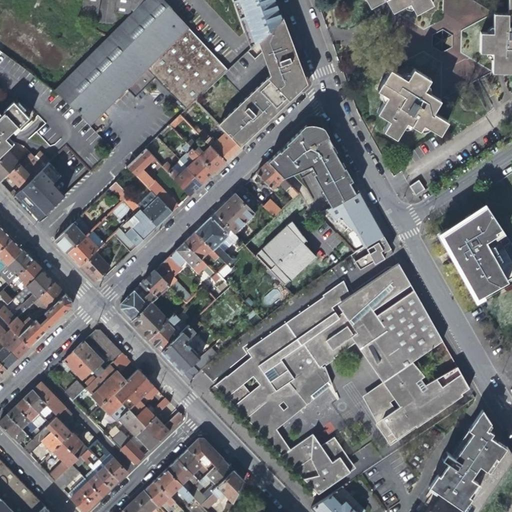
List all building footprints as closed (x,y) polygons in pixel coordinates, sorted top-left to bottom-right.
[(108,105),(146,69),(189,27),(184,22),(163,0),(145,0),(131,14),(108,36),(53,89),(87,124),(105,108),(108,105)] [(100,0),(84,0),(81,21),(82,22),(97,24),(100,0)] [(117,0),(116,12),(131,14),(132,0),(117,0)] [(132,0),(131,14),(145,0),(132,0)] [(234,0),(251,43),(280,11),(276,0),(234,0)] [(365,0),(368,4),(374,0),(386,0),(393,10),(409,1),(413,7),(426,0),(365,0)] [(493,50),(492,74),(504,74),(511,74),(511,0),(507,0),(507,15),(492,15),(492,35),(483,36),(482,50),(493,50)] [(217,124),(225,131),(240,147),(250,138),(276,113),(306,83),(299,62),(282,15),(258,36),(271,68),(217,124)] [(185,110),(195,100),(196,98),(212,83),(226,69),(193,32),(189,27),(146,69),(185,110)] [(412,80),(391,66),(378,88),(388,94),(378,111),(390,119),(384,129),(397,137),(408,121),(421,129),(424,123),(441,134),(450,121),(435,111),(442,100),(427,91),(433,83),(418,73),(412,80)] [(196,98),(195,100),(204,109),(206,108),(196,98)] [(0,141),(7,136),(12,131),(18,126),(19,127),(29,119),(23,112),(19,108),(16,105),(14,102),(4,111),(4,113),(2,115),(0,116),(0,141)] [(19,102),(16,105),(19,108),(23,112),(26,110),(19,102)] [(332,207),(339,202),(356,193),(350,182),(353,180),(323,127),(321,128),(319,126),(311,125),(308,127),(306,125),(304,127),(286,144),(287,145),(281,151),(280,150),(268,161),(282,177),(311,166),(315,173),(313,174),(332,207)] [(199,133),(209,144),(225,161),(233,154),(240,147),(225,131),(215,141),(210,136),(209,137),(202,129),(199,133)] [(11,140),(7,136),(0,141),(0,156),(7,150),(14,143),(11,140)] [(191,139),(187,142),(214,172),(219,166),(225,161),(209,144),(203,150),(199,145),(198,146),(191,139)] [(193,160),(186,167),(201,184),(209,177),(214,172),(187,142),(186,142),(180,147),(193,160)] [(129,168),(156,196),(172,212),(178,206),(142,169),(148,163),(154,157),(145,148),(126,165),(129,168)] [(20,163),(7,150),(0,156),(0,181),(10,173),(20,163)] [(32,158),(34,160),(41,168),(49,161),(40,151),(33,156),(32,158)] [(30,153),(20,163),(25,169),(34,160),(32,158),(33,156),(30,153)] [(22,186),(41,168),(34,160),(25,169),(20,163),(10,173),(12,175),(15,178),(22,186)] [(161,165),(189,195),(197,188),(201,184),(186,167),(179,160),(171,167),(165,161),(161,165)] [(54,167),(49,161),(41,168),(22,186),(12,195),(20,203),(32,216),(36,220),(64,195),(52,182),(58,177),(52,169),(54,167)] [(282,177),(268,161),(259,170),(252,176),(268,191),(275,185),(290,201),(298,193),(282,177)] [(0,182),(2,185),(12,175),(10,173),(0,181),(0,182)] [(419,179),(410,185),(415,194),(425,188),(419,179)] [(123,199),(128,194),(116,181),(115,181),(109,187),(121,201),(123,199)] [(371,212),(359,191),(356,193),(339,202),(344,212),(346,211),(365,245),(383,235),(371,212)] [(254,213),(234,193),(227,201),(214,213),(233,233),(254,213)] [(128,194),(123,199),(135,211),(139,207),(128,194)] [(156,196),(142,210),(157,226),(165,219),(172,212),(156,196)] [(261,206),(272,217),(279,211),(269,199),(261,206)] [(118,220),(130,212),(123,202),(112,211),(118,220)] [(511,276),(511,246),(484,204),(469,214),(471,216),(468,218),(465,220),(463,218),(439,234),(449,251),(458,246),(459,248),(461,253),(456,256),(455,255),(452,257),(469,286),(471,285),(475,292),(473,293),(477,299),(484,296),(482,293),(511,276)] [(157,226),(142,210),(139,207),(135,211),(125,221),(142,240),(151,232),(157,226)] [(235,235),(233,233),(214,213),(210,216),(228,235),(232,239),(235,235)] [(228,235),(210,216),(205,221),(195,231),(218,256),(225,263),(229,259),(221,249),(217,246),(228,235)] [(76,218),(72,222),(85,235),(89,231),(76,218)] [(285,225),(259,249),(289,280),(314,256),(295,236),(299,233),(290,220),(285,225)] [(142,240),(125,221),(118,227),(117,228),(135,247),(142,240)] [(54,239),(67,252),(85,235),(72,222),(54,239)] [(0,249),(12,238),(7,232),(1,226),(0,226),(0,249)] [(130,252),(135,247),(117,228),(112,233),(130,252)] [(89,231),(85,235),(67,252),(73,258),(79,265),(93,251),(97,248),(102,243),(90,230),(89,231)] [(214,260),(218,256),(195,231),(191,235),(184,241),(201,259),(207,253),(214,260)] [(221,249),(232,239),(228,235),(217,246),(221,249)] [(387,243),(383,235),(365,245),(369,252),(354,261),(359,269),(373,262),(380,257),(379,255),(382,253),(384,257),(393,252),(387,243)] [(0,257),(6,264),(22,248),(18,243),(12,238),(0,249),(0,257)] [(197,272),(201,269),(206,264),(201,259),(184,241),(171,254),(154,270),(169,285),(185,302),(191,297),(174,280),(176,278),(167,270),(177,261),(179,264),(185,259),(197,272)] [(17,275),(18,274),(33,260),(27,254),(22,248),(6,264),(17,275)] [(100,258),(93,251),(79,265),(94,281),(99,282),(104,276),(101,273),(108,266),(100,258)] [(22,280),(26,284),(42,269),(37,263),(33,260),(18,274),(23,279),(22,280)] [(331,306),(337,315),(353,335),(357,341),(368,359),(385,383),(395,398),(400,405),(395,409),(390,412),(390,411),(381,418),(395,439),(469,388),(456,366),(424,384),(408,360),(442,341),(413,286),(400,263),(353,293),(347,296),(336,303),(331,306)] [(201,269),(210,277),(214,273),(206,264),(201,269)] [(20,313),(32,302),(38,296),(54,281),(47,274),(42,269),(26,284),(33,292),(15,308),(20,313)] [(150,274),(142,282),(150,290),(156,297),(169,285),(154,270),(150,274)] [(216,271),(214,273),(210,277),(202,285),(207,290),(221,277),(216,271)] [(242,382),(254,373),(337,315),(331,306),(336,303),(347,296),(353,293),(343,280),(323,296),(322,294),(246,349),(255,361),(248,366),(244,361),(226,375),(214,384),(237,409),(242,404),(261,427),(282,410),(278,405),(261,382),(249,391),(242,382)] [(16,316),(15,318),(8,324),(11,328),(19,336),(37,319),(41,315),(44,311),(64,292),(58,286),(54,281),(38,296),(44,303),(38,309),(30,316),(29,316),(22,322),(16,316)] [(138,286),(146,295),(150,290),(142,282),(138,286)] [(253,311),(259,318),(288,291),(281,283),(253,311)] [(7,285),(3,288),(0,290),(0,297),(6,304),(16,294),(7,285)] [(142,298),(134,290),(131,292),(120,303),(120,308),(132,320),(151,302),(156,297),(150,290),(146,295),(142,298)] [(40,322),(37,319),(19,336),(29,347),(72,307),(72,300),(69,297),(64,292),(44,311),(48,315),(40,322)] [(32,302),(38,309),(44,303),(38,296),(32,302)] [(159,310),(151,302),(132,320),(140,328),(149,338),(168,319),(166,317),(163,320),(156,313),(159,310)] [(183,305),(168,319),(149,338),(155,345),(160,350),(178,334),(171,326),(175,322),(179,319),(176,316),(185,307),(183,305)] [(3,306),(1,308),(0,308),(0,316),(8,324),(15,318),(3,306)] [(166,317),(159,310),(156,313),(163,320),(166,317)] [(259,318),(253,311),(251,312),(258,319),(259,318)] [(353,335),(337,315),(254,373),(261,382),(278,405),(282,401),(295,391),(306,405),(331,384),(324,365),(322,367),(321,365),(357,341),(353,335)] [(182,330),(175,322),(171,326),(178,334),(182,330)] [(0,325),(0,341),(4,345),(17,358),(23,352),(29,347),(19,336),(11,328),(6,332),(0,325)] [(187,325),(182,330),(178,334),(160,350),(171,362),(182,372),(191,364),(184,356),(192,348),(184,340),(193,331),(187,325)] [(91,349),(83,341),(78,346),(73,350),(92,370),(102,360),(91,349)] [(4,345),(0,348),(0,363),(5,369),(11,364),(17,358),(4,345)] [(105,357),(111,363),(113,361),(118,356),(122,352),(116,347),(105,357)] [(81,379),(92,370),(73,350),(68,355),(59,363),(62,366),(67,372),(71,368),(81,379)] [(122,360),(118,356),(113,361),(116,364),(117,365),(122,360)] [(113,367),(116,364),(113,361),(111,363),(97,375),(101,378),(113,367)] [(191,364),(182,372),(188,379),(198,371),(191,364)] [(116,370),(113,367),(101,378),(104,382),(116,370)] [(134,403),(153,385),(137,368),(125,380),(113,391),(122,401),(127,397),(134,403)] [(125,380),(116,370),(104,382),(113,391),(125,380)] [(85,387),(88,390),(101,378),(97,375),(85,387)] [(88,390),(91,394),(104,382),(101,378),(88,390)] [(78,379),(65,391),(72,399),(85,387),(78,379)] [(31,390),(41,400),(45,404),(55,415),(65,406),(54,395),(41,381),(37,384),(31,390)] [(94,397),(100,404),(113,391),(104,382),(91,394),(94,397)] [(395,398),(385,383),(369,394),(366,396),(381,418),(390,411),(390,412),(395,409),(389,402),(395,398)] [(144,403),(158,390),(153,385),(134,403),(129,408),(145,425),(155,415),(169,402),(165,398),(158,404),(160,406),(153,413),(144,403)] [(41,400),(31,390),(29,392),(24,397),(37,411),(45,404),(41,400)] [(105,408),(110,414),(122,401),(113,391),(100,404),(105,408)] [(242,404),(237,409),(308,484),(296,468),(300,465),(289,449),(275,429),(306,405),(295,391),(282,401),(287,406),(282,410),(261,427),(242,404)] [(28,419),(37,411),(24,397),(20,400),(15,405),(28,419)] [(129,408),(134,403),(127,397),(122,401),(129,408)] [(129,408),(122,401),(110,414),(112,416),(118,410),(122,414),(129,408)] [(43,418),(51,411),(45,404),(37,411),(42,416),(43,418)] [(20,427),(28,419),(15,405),(12,408),(7,413),(20,427)] [(61,422),(70,413),(65,406),(55,415),(61,422)] [(124,423),(134,434),(145,425),(129,408),(122,414),(119,418),(124,423)] [(511,455),(481,409),(450,454),(447,451),(441,460),(445,462),(428,487),(439,495),(427,511),(477,511),(511,462),(511,455)] [(112,416),(100,427),(104,432),(119,418),(122,414),(118,410),(112,416)] [(164,425),(155,415),(145,425),(160,440),(181,420),(181,414),(178,411),(164,425)] [(22,447),(30,439),(20,427),(7,413),(0,419),(0,423),(10,434),(22,447)] [(64,424),(61,422),(55,415),(48,422),(46,424),(62,441),(71,432),(64,424)] [(47,444),(49,446),(52,450),(62,441),(46,424),(39,430),(30,439),(22,447),(28,453),(43,440),(47,444)] [(134,434),(149,450),(155,445),(160,440),(145,425),(134,434)] [(111,439),(120,448),(129,439),(120,430),(111,439)] [(76,437),(71,432),(62,441),(72,451),(81,442),(76,437)] [(312,434),(289,449),(300,465),(296,468),(308,484),(317,494),(349,472),(339,458),(344,453),(333,437),(320,445),(312,434)] [(198,438),(188,448),(203,464),(209,470),(222,458),(212,447),(203,437),(198,438)] [(93,454),(102,446),(96,439),(87,448),(93,454)] [(144,455),(129,439),(120,448),(135,464),(144,455)] [(64,462),(68,466),(71,463),(77,457),(74,454),(72,451),(62,441),(52,450),(59,457),(62,460),(64,462)] [(83,445),(81,442),(72,451),(74,454),(83,445)] [(84,444),(83,445),(74,454),(77,457),(79,456),(87,448),(84,444)] [(191,475),(203,464),(188,448),(184,451),(176,458),(191,475)] [(110,454),(101,462),(104,465),(112,456),(110,454)] [(104,465),(118,480),(122,476),(127,472),(112,456),(104,465)] [(196,479),(191,475),(176,458),(171,463),(166,468),(181,484),(185,481),(188,478),(192,483),(196,479)] [(209,477),(215,485),(232,469),(227,463),(222,458),(209,470),(198,482),(201,485),(209,477)] [(49,511),(2,462),(0,460),(0,511),(49,511)] [(47,473),(49,475),(54,480),(59,474),(68,466),(64,462),(62,460),(47,473)] [(100,461),(91,469),(96,473),(104,465),(101,462),(100,461)] [(68,484),(72,480),(80,473),(71,463),(68,466),(59,474),(67,482),(68,484)] [(96,473),(109,488),(113,484),(118,480),(104,465),(96,473)] [(189,504),(194,499),(187,491),(181,484),(166,468),(161,472),(154,480),(169,495),(175,489),(189,504)] [(91,469),(83,477),(87,481),(96,473),(91,469)] [(232,502),(243,480),(239,475),(232,469),(215,485),(210,490),(213,493),(205,500),(200,504),(205,510),(217,499),(217,496),(222,491),(232,502)] [(72,480),(75,484),(80,489),(87,481),(83,477),(80,473),(72,480)] [(87,481),(101,496),(105,492),(109,488),(96,473),(87,481)] [(61,488),(67,482),(59,474),(54,480),(61,488)] [(168,511),(172,507),(170,504),(174,501),(169,495),(154,480),(149,484),(143,490),(156,503),(158,506),(160,503),(168,511)] [(80,489),(70,498),(84,511),(93,504),(101,496),(87,481),(80,489)] [(191,488),(185,481),(181,484),(187,491),(191,488)] [(66,493),(70,498),(80,489),(75,484),(66,493)] [(193,486),(191,488),(187,491),(194,499),(200,504),(205,500),(193,486)] [(341,487),(332,493),(341,501),(344,497),(353,506),(356,503),(341,487)] [(146,511),(156,503),(143,490),(134,499),(122,510),(123,511),(146,511)] [(361,511),(364,510),(356,503),(353,506),(344,497),(341,501),(332,493),(310,507),(314,511),(361,511)]
